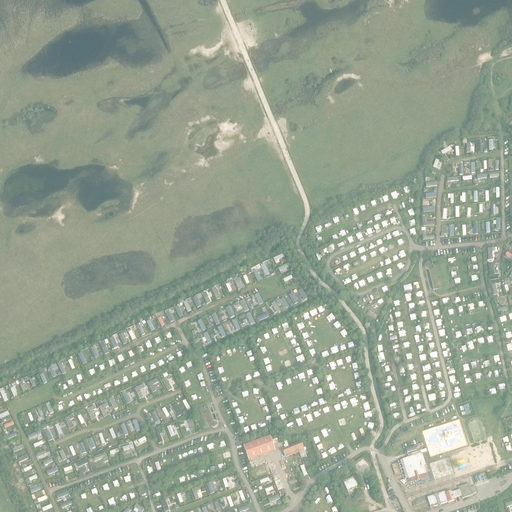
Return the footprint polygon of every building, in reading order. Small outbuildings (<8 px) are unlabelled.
[(423,204),(424,213),(435,212),(435,208),(427,208),(427,204),(423,204)] [(422,218),(423,227),(435,225),(434,221),(427,222),(426,218),(422,218)] [(423,240),(434,239),(434,235),(426,236),(426,231),(422,232),(423,240)] [(284,253),(273,258),(275,262),(284,257),(283,257),(286,256),(284,253)] [(427,267),(429,267),(434,289),(441,287),(436,264),(433,265),(432,262),(432,264),(431,264),(430,263),(428,262),(427,262),(426,264),(425,265),(427,267)] [(260,265),(265,276),(269,274),(264,263),(260,265)] [(287,264),(278,268),(280,272),(288,267),(288,266),(290,265),(289,263),(287,264)] [(233,279),(238,289),(242,288),(239,281),(240,281),(238,278),(237,278),(237,277),(233,279)] [(211,289),(216,300),(220,298),(215,288),(211,289)] [(307,299),(302,289),(299,291),(304,300),(307,299)] [(295,305),(298,303),(292,293),(289,295),(293,302),(292,302),(293,305),(294,304),(295,305)] [(183,302),(187,312),(191,311),(188,305),(190,305),(188,302),(187,302),(186,301),(185,301),(185,300),(182,301),(182,302),(183,302)] [(280,311),(274,302),(271,303),(275,310),(274,310),(275,313),(276,312),(277,313),(280,311)] [(109,339),(114,348),(117,347),(112,337),(109,339)] [(161,380),(168,391),(172,389),(165,378),(161,380)] [(148,383),(153,392),(156,391),(153,385),(158,382),(156,379),(148,383)] [(134,388),(139,399),(143,397),(140,390),(145,388),(143,384),(134,388)] [(122,394),(127,405),(131,403),(125,392),(122,394)] [(109,399),(114,410),(118,408),(112,398),(109,399)] [(99,407),(104,417),(107,416),(105,411),(106,410),(105,408),(108,407),(106,403),(99,407)] [(87,409),(92,420),(95,418),(92,411),(96,409),(94,406),(87,409)] [(173,408),(178,417),(181,415),(176,406),(173,408)] [(216,422),(214,421),(208,406),(201,409),(205,420),(207,419),(209,423),(211,423),(212,425),(213,427),(215,427),(217,426),(217,424),(217,423),(216,422)] [(65,419),(70,429),(73,427),(70,420),(74,418),(72,415),(65,419)] [(54,423),(59,434),(62,432),(59,425),(63,424),(61,420),(54,423)] [(270,437),(244,446),(249,460),(275,451),(270,437)] [(291,446),(289,447),(287,441),(281,443),(282,446),(286,444),(287,448),(282,450),(285,457),(294,454),(306,449),(305,447),(303,448),(301,441),(290,446),(291,446)] [(14,453),(24,448),(22,445),(16,448),(15,446),(14,447),(15,448),(12,449),(12,450),(11,451),(12,453),(14,452),(14,453)] [(105,453),(94,457),(96,461),(103,458),(104,463),(108,461),(105,453)] [(402,459),(409,482),(427,477),(423,465),(425,465),(421,453),(402,459)] [(300,466),(303,476),(307,475),(300,458),(297,459),(300,466)] [(365,461),(363,459),(355,464),(357,467),(359,465),(365,473),(370,470),(369,469),(370,469),(369,467),(369,466),(365,461)] [(343,482),(348,492),(355,489),(354,489),(359,487),(355,477),(343,482)] [(462,499),(472,495),(468,484),(458,487),(459,490),(452,492),(451,491),(445,493),(444,492),(437,494),(435,493),(434,495),(430,497),(433,507),(437,506),(439,507),(440,505),(448,502),(454,500),(454,498),(461,496),(462,499)] [(191,489),(195,500),(199,499),(196,493),(198,492),(198,491),(200,490),(199,486),(191,489)]
